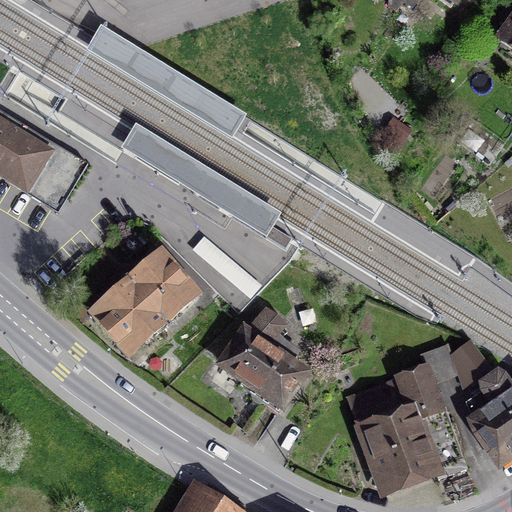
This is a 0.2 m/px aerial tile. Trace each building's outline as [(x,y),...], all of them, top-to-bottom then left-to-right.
[(447,0),(461,10),(467,0),(447,0)] [(511,16),(498,34),(511,44),(511,16)] [(0,174),(45,201),(66,164),(0,125),(0,174)] [(262,285),(204,236),(193,250),(251,299),(262,285)] [(127,359),(195,299),(160,260),(92,320),(127,359)] [(250,327),(223,369),(288,411),(316,369),(250,327)] [(468,345),(452,357),(461,381),(462,388),(488,371),(468,345)] [(404,411),(353,429),(381,507),(445,485),(425,428),(447,420),(437,390),(461,381),(452,357),(449,349),(419,359),(423,373),(394,383),(404,411)] [(471,423),(505,472),(511,466),(511,390),(500,374),(480,387),(494,407),(471,423)] [(242,511),(189,480),(170,511),(242,511)]
